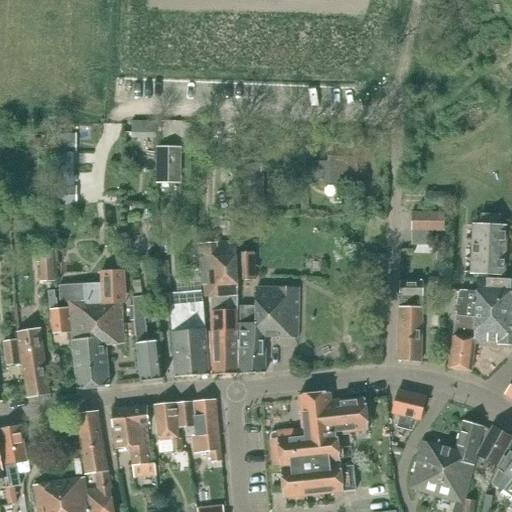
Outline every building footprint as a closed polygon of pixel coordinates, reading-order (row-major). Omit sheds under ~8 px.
[(76,133),(58,134),(59,153),(76,153),(76,133)] [(223,140),(222,152),(236,153),(237,141),(223,140)] [(177,148),(157,148),(157,180),(177,180),(177,148)] [(314,164),(314,184),(349,185),(349,159),(330,159),(330,164),(314,164)] [(247,178),(247,207),(265,207),(265,178),(247,178)] [(203,190),(193,190),(194,208),(204,208),(203,190)] [(425,192),(424,206),(449,206),(449,193),(425,192)] [(412,212),(411,230),(444,231),(445,213),(412,212)] [(477,274),(474,317),(472,343),(511,345),(511,278),(506,279),(508,226),(472,223),(469,274),(477,274)] [(218,250),(200,250),(204,298),(211,298),(212,333),(210,333),(211,377),(238,376),(236,243),(218,243),(218,250)] [(54,255),(41,255),(42,283),(55,282),(54,255)] [(256,280),(255,255),(240,256),(241,280),(256,280)] [(160,263),(148,264),(149,292),(162,291),(160,263)] [(72,308),(72,315),(84,315),(84,317),(102,316),(102,314),(110,313),(111,325),(124,324),(122,293),(125,293),(124,271),(101,272),(102,285),(61,288),(62,309),(72,308)] [(400,281),(398,361),(422,362),(424,282),(400,281)] [(257,307),(240,307),(240,375),(265,375),(266,338),(279,338),(298,339),(299,289),(257,289),(257,307)] [(57,292),(49,293),(51,312),(53,311),(55,335),(70,334),(68,310),(58,311),(57,292)] [(175,301),(169,302),(175,379),(209,376),(202,301),(201,292),(175,295),(175,301)] [(149,345),(147,319),(149,319),(147,297),(133,298),(136,321),(141,383),(164,380),(160,343),(149,345)] [(84,315),(72,315),(77,390),(110,388),(107,347),(125,345),(124,324),(111,325),(110,313),(102,314),(102,316),(84,317),(84,315)] [(472,343),(474,317),(456,315),(448,367),(468,370),(472,343)] [(41,331),(18,334),(28,399),(50,396),(41,331)] [(10,341),(4,342),(7,366),(20,364),(17,340),(16,332),(8,333),(10,341)] [(398,391),(393,413),(400,415),(396,428),(411,432),(417,420),(420,421),(426,398),(398,391)] [(343,467),(340,434),(367,431),(364,399),(332,402),(331,394),(299,397),(303,433),(274,436),(272,437),(271,439),(274,470),(280,470),(283,498),(344,492),(344,489),(355,487),(353,466),(343,467)] [(216,401),(177,404),(179,432),(185,431),(184,428),(197,427),(198,437),(195,437),(196,455),(212,453),(212,464),(221,463),(216,401)] [(175,405),(155,407),(159,453),(182,451),(181,440),(179,440),(175,405)] [(155,464),(151,464),(146,425),(150,425),(148,407),(111,411),(116,450),(131,449),(133,479),(156,476),(155,464)] [(98,413),(76,416),(84,471),(86,480),(90,480),(89,475),(96,474),(99,490),(88,492),(91,511),(114,511),(108,471),(98,413)] [(421,443),(408,491),(455,503),(452,511),(463,511),(464,506),(466,500),(485,429),(463,423),(455,453),(421,443)] [(22,487),(17,463),(27,461),(22,427),(0,430),(0,432),(10,488),(10,489),(15,488),(22,487)] [(483,446),(476,474),(484,478),(490,467),(485,464),(486,461),(498,467),(511,441),(511,440),(492,429),(483,446)] [(511,460),(507,457),(492,484),(498,489),(496,491),(510,502),(511,500),(511,498),(511,460)] [(89,511),(85,478),(34,486),(38,511),(89,511)] [(10,488),(6,489),(8,505),(17,503),(15,488),(10,489),(10,488)] [(488,511),(492,497),(485,496),(482,511),(488,511)] [(475,511),(477,503),(466,500),(463,511),(475,511)]
